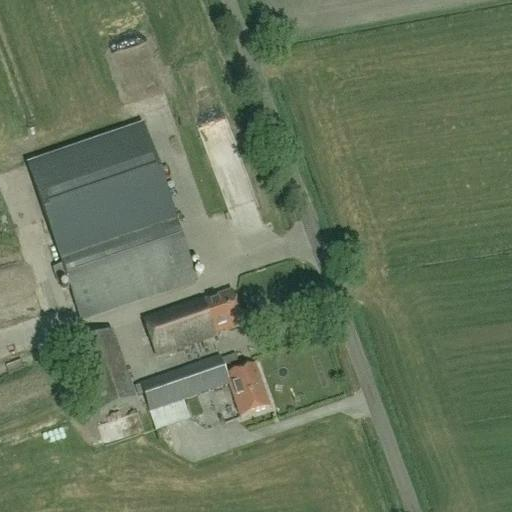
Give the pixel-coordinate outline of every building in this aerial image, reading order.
[(55,246),(169,206),(142,131),(29,170),(55,246)] [(213,143),(237,212),(239,211),(244,225),(263,219),(234,136),(213,143)] [(169,206),(55,246),(62,266),(53,269),(59,285),(67,282),(81,322),(195,282),(169,206)] [(204,304),(203,301),(143,322),(156,358),(215,337),(215,336),(242,326),(230,294),(204,304)] [(135,402),(112,335),(69,349),(93,416),(135,402)] [(229,386),(226,379),(219,359),(138,387),(148,414),(229,386)] [(255,369),(226,379),(229,386),(241,420),(269,410),(255,369)]
